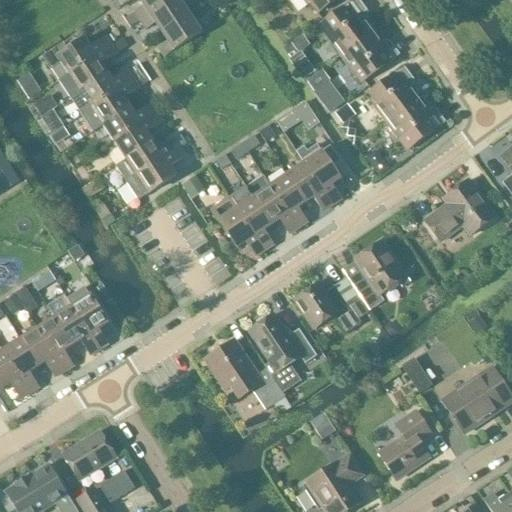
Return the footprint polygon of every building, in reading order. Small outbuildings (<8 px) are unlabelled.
[(140,22),(173,0),(139,0),(144,7),(134,13),(140,22)] [(162,34),(189,17),(178,0),(173,0),(140,22),(146,31),(156,25),(162,34)] [(302,0),(307,7),(310,4),(317,14),(337,0),(302,0)] [(356,0),(321,25),(331,38),(328,40),(341,58),(374,33),(366,23),(362,17),(366,14),(356,0)] [(201,35),(189,17),(162,34),(168,44),(159,50),(165,58),(201,35)] [(374,33),(341,58),(353,75),(357,73),(364,82),(398,58),(389,46),(385,49),(381,43),(374,33)] [(112,34),(106,38),(111,44),(117,40),(112,34)] [(285,47),(284,48),(290,57),(292,59),(292,58),(294,57),(293,55),(297,53),(298,54),(301,53),(309,47),(307,45),(301,36),(285,47)] [(58,48),(42,60),(49,70),(59,64),(67,77),(111,47),(105,39),(90,49),(85,41),(63,55),(58,48)] [(79,94),(107,75),(101,66),(116,55),(111,47),(67,77),(79,94)] [(386,125),(420,100),(408,83),(412,80),(404,68),(368,94),(376,105),(373,107),(386,125)] [(91,111),(133,82),(127,73),(113,83),(107,75),(79,94),(91,111)] [(331,81),(315,92),(330,114),(346,103),(331,81)] [(102,128),(130,109),(124,100),(139,90),(133,82),(91,111),(102,128)] [(420,100),(386,125),(398,142),(402,140),(409,150),(432,134),(440,128),(444,125),(436,113),(432,116),(427,110),(420,100)] [(305,104),(290,114),(294,121),(309,111),(310,110),(306,103),(305,104)] [(347,105),(335,114),(343,125),(355,116),(347,105)] [(114,145),(156,116),(150,107),(136,116),(130,109),(102,128),(114,145)] [(40,119),(44,126),(46,124),(56,118),(52,112),(40,119)] [(156,116),(114,145),(125,161),(153,143),(146,133),(161,123),(156,116)] [(293,127),(286,116),(276,122),(284,133),(293,127)] [(259,133),(259,134),(266,143),(275,137),(268,128),(268,127),(259,133)] [(440,128),(432,134),(436,139),(444,133),(440,128)] [(254,137),(242,145),(247,153),(259,145),(254,137)] [(126,185),(178,150),(172,141),(158,151),(153,143),(125,161),(115,168),(126,185)] [(242,145),(230,152),(231,153),(236,161),(247,153),(242,145)] [(296,153),(304,165),(332,207),(339,202),(330,188),(340,181),(331,169),(322,154),(321,153),(316,145),(306,152),(303,148),(296,153)] [(511,148),(500,157),(511,173),(511,175),(501,183),(511,198),(511,148)] [(184,158),(178,150),(126,185),(138,202),(176,177),(170,168),(184,158)] [(219,160),(215,162),(216,163),(221,171),(229,165),(230,164),(225,156),(219,160)] [(10,170),(4,162),(0,164),(0,171),(2,175),(10,170)] [(384,164),(374,172),(378,178),(389,170),(384,164)] [(332,207),(304,165),(286,177),(305,205),(314,198),(323,212),(332,207)] [(190,201),(205,191),(196,177),(181,186),(190,201)] [(296,210),(305,205),(286,177),(270,188),(298,230),(306,224),(296,210)] [(263,178),(245,189),(252,199),(270,227),(280,221),(289,235),(298,230),(270,188),(263,178)] [(470,237),(495,219),(468,182),(443,200),(447,206),(424,222),(440,244),(463,227),(470,237)] [(270,227),(245,189),(229,200),(263,252),(271,247),(262,233),(270,227)] [(255,258),(263,252),(229,200),(211,212),(236,250),(246,244),(255,258)] [(353,261),(355,264),(362,275),(350,283),(369,312),(382,303),(378,297),(404,280),(380,243),(353,261)] [(76,247),(67,254),(74,264),(83,258),(84,257),(77,247),(76,247)] [(46,287),(40,278),(32,283),(38,292),(46,287)] [(318,286),(294,302),(313,332),(332,319),(338,328),(343,336),(359,325),(357,321),(348,307),(335,288),(327,293),(324,295),(318,286)] [(20,291),(15,294),(20,302),(29,296),(24,288),(20,291)] [(66,299),(71,308),(100,352),(107,347),(97,331),(107,325),(89,296),(84,288),(66,299)] [(3,303),(10,313),(12,316),(24,308),(21,305),(15,295),(14,295),(12,297),(3,303)] [(359,300),(348,307),(354,317),(357,321),(368,314),(359,300)] [(100,352),(71,308),(54,319),(73,348),(81,342),(91,357),(100,352)] [(274,316),(248,332),(269,365),(264,368),(271,379),(287,368),(300,359),(305,366),(317,359),(299,331),(288,338),(274,316)] [(479,316),(468,324),(476,336),(487,328),(479,316)] [(73,348),(54,319),(37,330),(65,374),(73,368),(64,353),(73,348)] [(57,379),(65,374),(37,330),(19,342),(37,370),(47,364),(57,379)] [(37,370),(19,342),(2,353),(30,396),(38,390),(29,375),(37,370)] [(265,371),(256,377),(234,342),(203,362),(223,393),(229,389),(236,401),(250,392),(263,412),(283,400),(265,371)] [(30,396),(2,353),(0,354),(0,386),(3,392),(11,386),(21,401),(30,396)] [(419,395),(431,386),(413,360),(401,368),(419,395)] [(441,402),(463,435),(511,402),(511,400),(491,369),(441,402)] [(418,442),(430,434),(416,413),(395,427),(403,439),(378,455),(395,480),(428,458),(418,442)] [(79,483),(95,473),(115,460),(99,435),(63,457),(79,483)] [(306,484),(302,487),(318,511),(322,509),(324,511),(347,511),(361,503),(350,485),(364,476),(350,455),(306,484)] [(76,511),(68,498),(49,467),(28,480),(27,479),(15,486),(16,488),(5,495),(15,511),(44,511),(54,506),(57,511),(76,511)] [(123,472),(99,487),(110,505),(134,490),(123,472)] [(82,511),(107,511),(94,492),(77,502),(82,511)] [(511,511),(511,501),(508,495),(498,502),(493,495),(483,501),(489,511),(511,511)]
